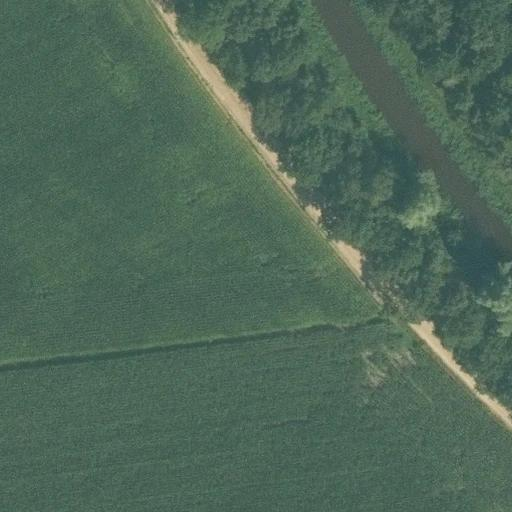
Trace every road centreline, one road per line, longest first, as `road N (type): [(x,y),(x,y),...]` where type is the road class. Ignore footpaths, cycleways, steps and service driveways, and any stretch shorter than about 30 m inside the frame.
road 1 (track): [(169,0),(287,163),(511,418)]
road 2 (track): [(511,175),(402,35),(385,0)]
